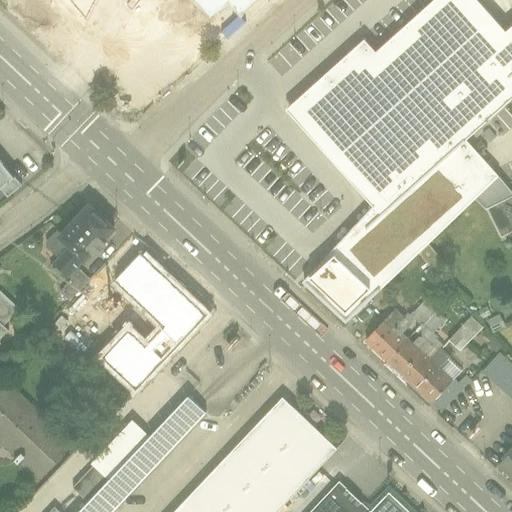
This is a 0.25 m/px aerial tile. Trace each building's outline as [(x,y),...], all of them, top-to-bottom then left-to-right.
[(17,0),(10,9),(39,34),(53,18),(32,0),(17,0)] [(199,0),(213,15),(229,0),(232,0),(241,10),(252,0),(199,0)] [(511,98),(511,27),(507,32),(477,0),(434,0),(377,52),(366,39),(287,109),(374,206),(304,281),(347,323),(500,176),(467,140),(511,98)] [(5,193),(19,181),(0,158),(0,190),(2,189),(5,193)] [(511,197),(488,209),(502,236),(511,230),(511,197)] [(121,234),(84,202),(52,239),(89,271),(121,234)] [(207,314),(141,252),(116,278),(166,325),(147,346),(130,330),(105,356),(138,387),(207,314)] [(396,309),(366,341),(388,362),(409,339),(403,333),(412,324),(396,309)] [(482,328),(472,318),(449,340),(459,350),(482,328)] [(0,346),(13,331),(0,320),(0,346)] [(413,343),(409,339),(388,362),(410,381),(431,359),(424,353),(432,344),(421,334),(413,343)] [(431,359),(410,381),(432,403),(453,381),(440,368),(451,356),(442,348),(431,359)] [(511,369),(500,358),(481,376),(511,407),(511,369)] [(36,480),(70,440),(8,387),(0,396),(0,449),(36,480)] [(109,511),(202,416),(185,399),(75,511),(109,511)] [(176,511),(273,511),(333,448),(281,400),(176,511)] [(511,447),(498,464),(511,475),(511,447)] [(408,511),(387,492),(369,511),(339,483),(310,511),(408,511)]
